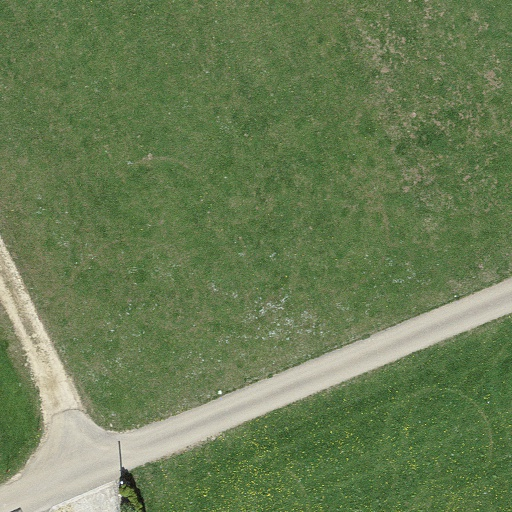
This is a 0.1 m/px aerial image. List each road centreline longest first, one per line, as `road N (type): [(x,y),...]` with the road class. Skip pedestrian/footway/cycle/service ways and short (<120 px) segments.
road 1 (unclassified): [(511,297),(0,504)]
road 2 (track): [(82,471),(0,283)]
